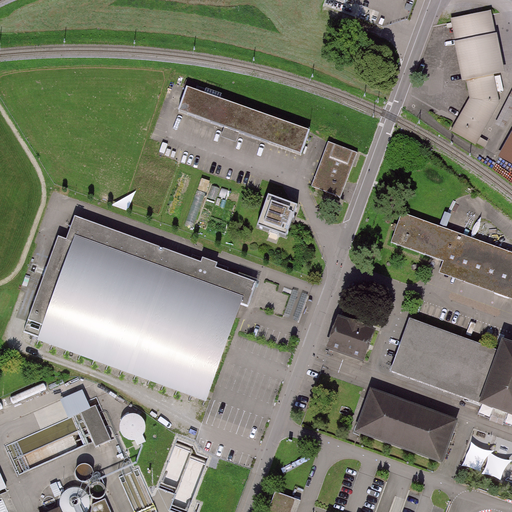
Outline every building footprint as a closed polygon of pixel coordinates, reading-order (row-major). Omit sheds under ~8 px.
[(475,143),(496,101),(491,73),(500,71),(499,65),(497,55),(495,46),(488,13),(452,20),(464,79),(466,78),(470,99),(453,131),(475,143)] [(306,131),(185,92),(176,113),(298,157),(306,131)] [(511,114),(511,92),(496,125),(505,130),(511,114)] [(511,134),(499,157),(511,164),(511,134)] [(355,153),(327,144),(312,187),(340,197),(355,153)] [(293,208),(264,198),(254,227),(282,236),(293,208)] [(511,255),(401,216),(390,245),(441,264),(437,275),(511,300),(511,255)] [(249,289),(68,226),(29,338),(207,403),(249,289)] [(357,327),(336,319),(327,343),(324,351),(360,364),(372,332),(357,327)] [(409,322),(389,372),(511,417),(511,346),(499,342),(495,351),(409,322)] [(43,385),(8,400),(11,406),(45,392),(43,385)] [(456,422),(367,390),(352,433),(441,465),(456,422)] [(82,391),(58,401),(66,420),(81,414),(96,450),(110,444),(94,406),(89,408),(82,391)] [(119,434),(122,437),(126,440),(130,440),(134,440),(138,438),(141,434),(142,430),(143,426),(141,422),(139,418),(135,416),(131,415),(127,415),(124,417),(121,419),(118,422),(117,426),(118,430),(119,434)] [(142,437),(134,441),(137,447),(145,443),(142,437)] [(510,468),(466,453),(461,468),(504,484),(510,468)] [(59,511),(86,511),(87,511),(88,506),(88,501),(85,496),(82,493),(77,491),(72,490),(67,491),(63,494),(60,497),(58,502),(58,507),(59,511)] [(108,511),(104,501),(92,507),(90,511),(108,511)]
